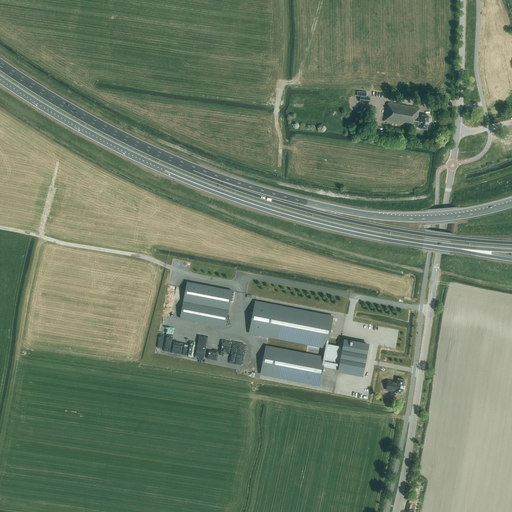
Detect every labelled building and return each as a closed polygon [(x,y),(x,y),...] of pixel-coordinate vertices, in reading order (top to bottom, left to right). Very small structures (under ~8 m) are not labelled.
[(359,102),(370,103),(370,98),(366,98),(366,97),(367,92),(357,91),(356,96),(362,96),(361,97),(360,97),(359,102)] [(420,126),(420,129),(427,130),(429,117),(422,115),(421,119),(418,118),(419,108),(389,103),(388,104),(387,109),(386,113),(385,113),(384,122),(413,127),(413,125),(420,126)] [(232,291),(187,282),(186,288),(183,301),(184,301),(223,309),(220,326),(225,327),(228,310),(232,291)] [(338,370),(362,375),(362,373),(363,374),(364,370),(363,370),(367,348),(368,345),(344,340),(343,345),(341,344),(341,347),(327,344),(333,317),(255,302),(253,312),(271,315),(269,326),(251,323),(249,333),(308,344),(325,348),(323,358),(306,354),(266,346),(261,374),(307,383),(319,385),(323,367),(338,370)] [(398,379),(397,383),(388,381),(386,390),(395,392),(395,393),(402,394),(405,380),(398,379)] [(409,502),(407,509),(408,509),(407,511),(406,511),(405,511),(413,511),(417,498),(411,497),(409,502)]
